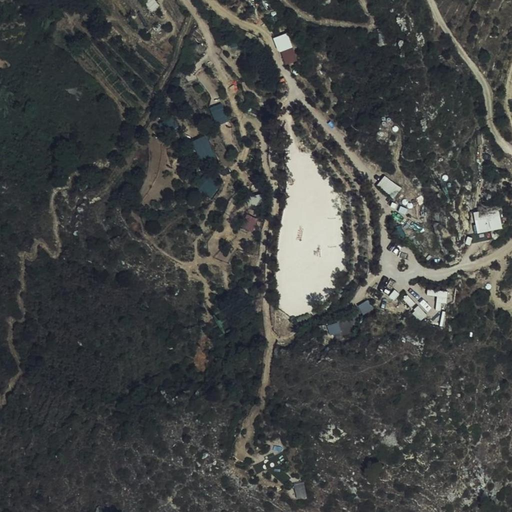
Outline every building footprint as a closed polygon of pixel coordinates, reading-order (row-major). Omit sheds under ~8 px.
[(286,64),(298,59),(287,32),(275,37),(286,64)] [(67,85),(62,90),(64,92),(72,101),(74,105),(83,97),(75,87),(70,82),(67,85)] [(217,123),(229,120),(224,103),(212,106),(217,123)] [(206,134),(193,140),(204,163),(217,157),(206,134)] [(196,187),(213,196),(220,183),(203,174),(196,187)] [(379,183),(396,196),(403,187),(386,174),(379,183)] [(500,206),(474,211),(479,232),(504,227),(500,206)] [(254,229),(258,219),(252,217),(248,227),(254,229)] [(329,325),(332,334),(341,331),(338,322),(329,325)]
